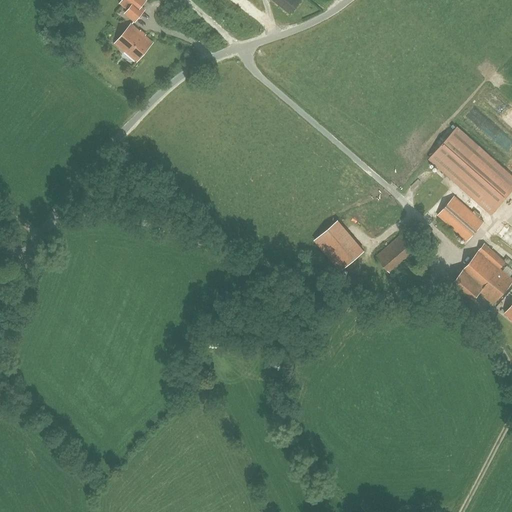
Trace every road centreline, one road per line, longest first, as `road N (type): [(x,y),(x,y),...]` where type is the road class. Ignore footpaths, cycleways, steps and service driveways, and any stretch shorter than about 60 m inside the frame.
road 1 (unclassified): [(511,369),(482,318),(443,289),(360,295),(124,220),(94,217),(45,228)]
road 2 (unclassified): [(45,228),(170,85),(347,0)]
